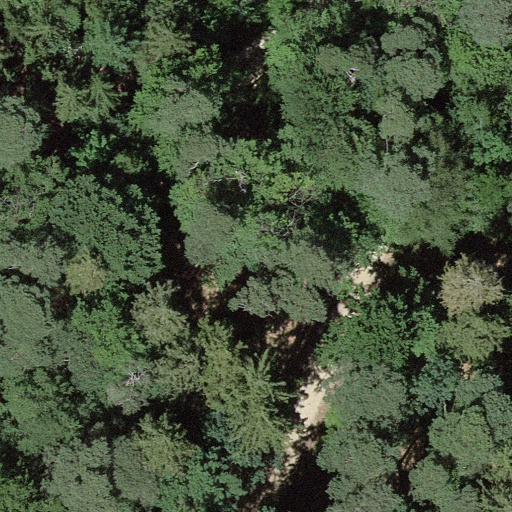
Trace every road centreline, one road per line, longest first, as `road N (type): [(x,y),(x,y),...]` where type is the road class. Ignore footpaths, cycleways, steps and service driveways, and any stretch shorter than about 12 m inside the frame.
road 1 (track): [(511,89),(479,115),(373,285),(268,511)]
road 2 (track): [(0,226),(272,39),(312,0)]
